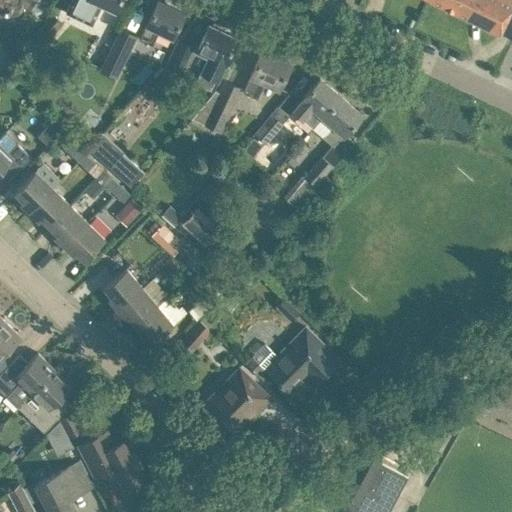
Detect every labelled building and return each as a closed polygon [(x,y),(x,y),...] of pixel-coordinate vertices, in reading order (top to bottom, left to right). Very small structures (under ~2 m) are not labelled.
[(101,2),(115,9),(119,0),(70,0),(65,11),(91,23),(101,2)] [(172,35),(183,12),(157,0),(156,0),(146,23),(147,24),(140,37),(153,43),(159,29),(172,35)] [(511,0),(429,0),(499,34),(511,4),(511,0)] [(63,23),(52,12),(33,33),(45,43),(63,23)] [(197,49),(179,40),(166,67),(180,74),(186,63),(201,70),(196,81),(210,88),(223,61),(224,62),(236,37),(222,31),(224,27),(213,22),(211,25),(209,24),(197,49)] [(120,26),(99,69),(117,77),(136,35),(120,26)] [(262,50),(250,74),(251,74),(244,90),(256,96),(264,80),(278,87),(289,62),(262,50)] [(319,77),(302,97),(291,110),(292,110),(300,118),(311,127),(340,94),(319,77)] [(242,87),(224,78),(218,91),(215,90),(191,117),(220,132),(242,87)] [(266,144),(283,123),(283,122),(289,115),(288,114),(292,110),(291,110),(302,97),(292,89),(278,105),(277,105),(270,114),(254,133),(266,144)] [(344,133),(361,113),(340,94),(311,127),(312,128),(323,116),(332,125),(323,136),(331,144),(322,156),(321,155),(304,175),(302,173),(283,196),(297,208),(333,165),(351,145),(354,142),(344,133)] [(53,119),(37,136),(47,146),(63,129),(53,119)] [(16,142),(15,143),(4,132),(0,135),(0,172),(8,180),(31,156),(16,142)] [(88,148),(105,163),(105,164),(131,187),(144,171),(101,133),(88,148)] [(78,160),(86,152),(72,139),(64,148),(78,160)] [(95,176),(103,168),(86,152),(78,160),(95,176)] [(203,154),(192,166),(202,175),(213,163),(203,154)] [(29,211),(52,187),(61,178),(43,161),(14,191),(22,199),(19,202),(29,211)] [(103,168),(95,176),(84,189),(90,194),(101,182),(113,193),(121,184),(103,168)] [(113,193),(123,201),(131,193),(121,184),(113,193)] [(48,225),(69,204),(52,187),(29,211),(38,220),(40,217),(48,225)] [(131,197),(121,207),(133,218),(143,208),(139,205),(133,199),(131,197)] [(63,244),(86,221),(69,204),(48,225),(57,233),(54,235),(63,244)] [(172,225),(181,215),(169,205),(161,214),(172,225)] [(75,251),(83,259),(104,238),(86,221),(63,244),(72,253),(75,251)] [(177,250),(184,242),(164,224),(160,228),(159,227),(151,235),(173,255),(177,250)] [(194,251),(184,242),(177,250),(187,259),(194,251)] [(223,293),(228,287),(234,280),(211,258),(209,260),(206,263),(199,269),(200,270),(198,271),(223,293)] [(116,307),(141,286),(126,267),(103,286),(110,295),(108,298),(116,307)] [(134,324),(157,305),(141,286),(116,307),(124,317),(127,315),(134,324)] [(138,335),(147,345),(173,323),(187,311),(182,305),(179,308),(168,295),(157,305),(134,324),(141,332),(138,335)] [(274,304),(290,319),(299,309),(284,295),(274,304)] [(188,333),(193,327),(199,321),(207,311),(199,301),(187,311),(194,317),(183,330),(188,333)] [(0,316),(0,315),(0,353),(19,334),(0,316)] [(186,358),(210,331),(199,321),(193,327),(175,348),(186,358)] [(313,384),(316,380),(338,357),(306,326),(278,355),(265,342),(245,362),(262,379),(269,372),(292,394),(307,378),(313,384)] [(18,407),(31,394),(55,369),(37,352),(28,362),(19,354),(0,373),(0,388),(6,394),(5,395),(18,407)] [(272,397),(266,392),(239,365),(204,401),(234,430),(246,417),(247,416),(250,419),(272,397)] [(24,401),(18,407),(28,416),(43,432),(71,404),(62,395),(72,385),(55,369),(31,394),(24,401)] [(83,430),(73,411),(59,418),(69,437),(83,430)] [(77,445),(98,485),(113,478),(120,491),(148,476),(127,437),(115,444),(108,430),(77,445)] [(387,511),(406,477),(407,476),(373,457),(350,501),(343,511),(387,511)] [(76,511),(70,500),(85,491),(94,486),(80,459),(34,483),(49,511),(76,511)] [(35,511),(20,481),(7,491),(18,511),(35,511)]
